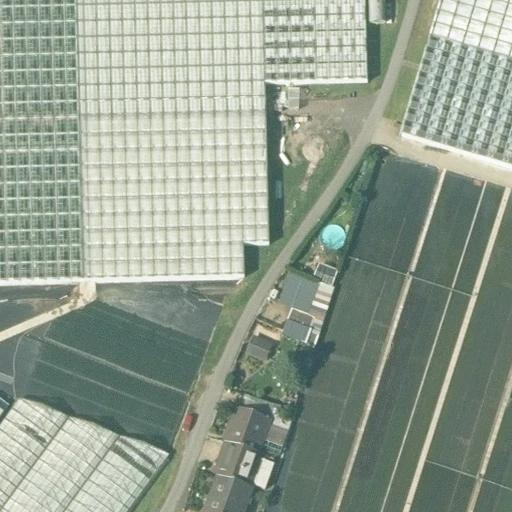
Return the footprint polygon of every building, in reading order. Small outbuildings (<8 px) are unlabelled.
[(76,0),(79,104),(25,105),(0,105),(0,129),(26,128),(80,128),(84,285),(245,281),(244,249),(270,248),(266,89),(263,0),(76,0)] [(24,0),(27,95),(25,95),(25,105),(79,104),(76,0),(24,0)] [(263,0),(266,89),(371,86),(367,0),(263,0)] [(511,0),(441,0),(400,132),(511,166),(511,0)] [(23,31),(0,31),(0,105),(25,105),(25,95),(23,31)] [(26,128),(0,129),(0,166),(27,166),(26,138),(26,128)] [(80,128),(26,128),(26,138),(28,138),(32,287),(84,286),(84,285),(80,128)] [(27,166),(0,166),(0,287),(32,287),(28,138),(26,138),(27,166)] [(331,287),(336,274),(317,266),(312,280),(331,287)] [(334,293),(321,287),(310,320),(324,325),(334,293)] [(115,288),(0,291),(0,371),(172,437),(216,320),(115,288)] [(310,320),(292,313),(288,325),(320,337),(324,325),(310,320)] [(251,341),(246,357),(265,362),(269,346),(251,341)] [(20,402),(0,429),(0,511),(133,511),(172,459),(20,402)] [(270,425),(237,413),(226,442),(229,443),(228,448),(261,460),(261,459),(258,458),(270,425)] [(261,460),(228,448),(218,476),(221,477),(219,482),(252,494),(252,493),(249,492),(261,460)] [(245,511),(252,494),(219,482),(208,511),(245,511)]
